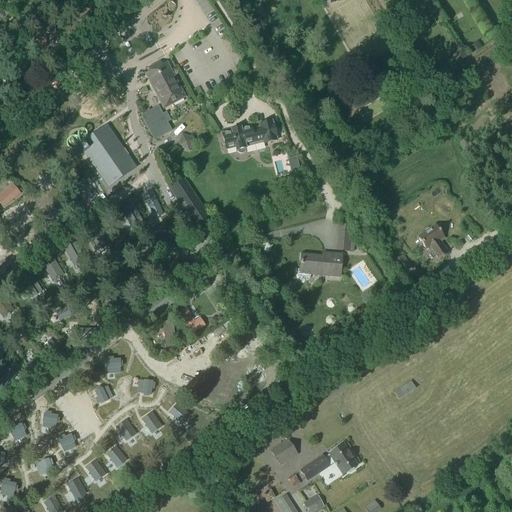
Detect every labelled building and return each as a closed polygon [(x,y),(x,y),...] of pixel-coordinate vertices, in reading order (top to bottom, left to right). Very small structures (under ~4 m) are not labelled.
[(46,26),(33,27),(33,32),(35,32),(36,44),(45,43),(44,34),(47,34),(55,34),(55,26),(46,26)] [(164,109),(184,98),(166,65),(146,75),(164,109)] [(272,125),(272,122),(259,126),(260,129),(251,131),(250,128),(241,130),(240,129),(231,131),(231,133),(222,135),(226,151),(235,148),(236,152),(237,151),(237,153),(239,154),(241,155),(243,154),(244,153),(245,151),(245,150),(246,149),(244,144),(262,139),(264,145),(277,141),(276,138),(273,125),(272,125)] [(106,126),(78,146),(108,188),(136,168),(106,126)] [(189,153),(194,141),(181,136),(177,148),(189,153)] [(298,165),(290,167),(291,173),(299,171),(298,165)] [(198,231),(210,222),(183,182),(171,190),(198,231)] [(11,186),(0,196),(0,204),(4,208),(19,195),(11,186)] [(151,192),(143,195),(152,215),(151,215),(154,220),(160,218),(159,217),(163,215),(151,192)] [(132,205),(121,211),(132,231),(143,225),(132,205)] [(373,236),(383,229),(376,220),(367,226),(373,236)] [(340,232),(339,252),(349,252),(353,253),(354,248),(355,238),(350,238),(350,234),(350,233),(348,233),(349,226),(341,225),(341,232),(340,232)] [(444,238),(435,226),(429,230),(427,230),(425,231),(424,233),(417,239),(426,251),(430,248),(439,261),(448,255),(439,242),(444,238)] [(96,228),(85,234),(95,253),(99,251),(100,252),(102,251),(102,250),(106,248),(96,228)] [(73,241),(63,247),(74,267),(85,261),(73,241)] [(168,244),(166,252),(187,258),(189,249),(168,244)] [(311,275),(339,278),(341,256),(328,255),(328,258),(302,256),(300,271),(297,270),(297,276),(298,279),(300,281),(303,283),(306,282),(309,280),(310,277),(311,275)] [(403,280),(414,273),(403,256),(392,263),(403,280)] [(51,257),(41,264),(52,282),(57,280),(59,279),(59,278),(63,276),(51,257)] [(151,267),(148,275),(169,282),(172,274),(151,267)] [(29,273),(18,280),(31,299),(41,292),(29,273)] [(104,279),(90,297),(97,302),(111,285),(104,279)] [(139,281),(131,285),(141,305),(149,301),(139,281)] [(413,298),(422,291),(417,284),(408,290),(413,298)] [(0,294),(0,314),(3,319),(7,316),(8,317),(10,315),(9,315),(13,312),(0,294)] [(114,297),(106,318),(114,321),(122,300),(114,297)] [(61,311),(55,313),(58,318),(60,321),(82,311),(78,303),(61,311)] [(186,309),(177,315),(191,336),(205,327),(199,319),(194,322),(186,309)] [(173,321),(163,322),(165,348),(175,347),(173,321)] [(77,329),(71,329),(71,334),(72,338),(96,338),(96,329),(77,330),(77,329)] [(46,345),(44,348),(61,365),(67,359),(54,345),(50,341),(46,344),(46,345)] [(30,359),(27,361),(42,381),(49,375),(37,360),(38,360),(34,355),(30,358),(30,359)] [(8,370),(0,384),(0,393),(4,396),(13,379),(14,379),(16,374),(12,371),(11,372),(8,370)] [(410,382),(394,393),(399,401),(415,390),(410,382)] [(177,405),(169,414),(181,425),(189,416),(177,405)] [(151,414),(141,421),(151,434),(160,427),(151,414)] [(126,421),(116,428),(125,441),(135,435),(126,421)] [(70,430),(62,435),(65,440),(73,435),(70,430)] [(280,467),(296,456),(287,442),(271,452),(280,467)] [(321,457),(300,471),(307,482),(318,475),(316,472),(326,465),(328,468),(329,468),(328,467),(334,464),(342,476),(347,473),(349,473),(353,471),(353,469),(356,467),(351,460),(351,459),(347,454),(342,447),(329,456),(323,460),(321,457)] [(115,449),(106,456),(116,469),(125,461),(115,449)] [(48,460),(40,463),(40,464),(44,475),(44,476),(46,476),(46,477),(50,476),(50,474),(52,473),(50,467),(52,466),(50,460),(48,461),(48,460)] [(95,462),(85,469),(94,482),(104,475),(95,462)] [(77,480),(66,486),(74,500),(84,494),(77,480)] [(294,511),(285,497),(275,503),(280,511),(294,511)] [(317,497),(303,505),(307,511),(314,511),(323,507),(317,497)] [(61,511),(54,498),(44,504),(47,511),(61,511)] [(374,501),(364,509),(366,511),(378,511),(381,510),(374,501)]
